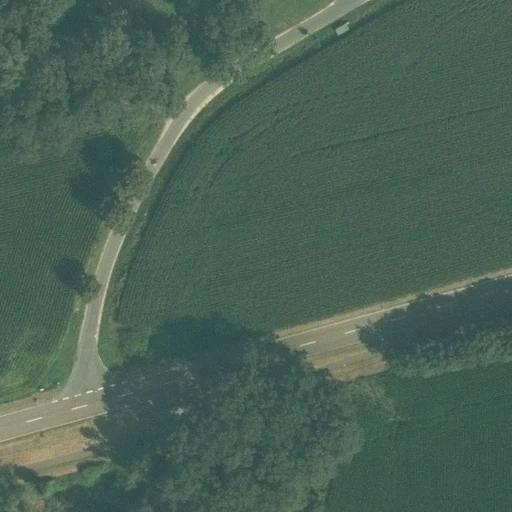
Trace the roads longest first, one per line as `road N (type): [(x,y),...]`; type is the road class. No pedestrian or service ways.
road 1 (unclassified): [(368,0),(223,84),(193,112),(127,223),(101,293),(89,402)]
road 2 (secondary): [(511,287),(89,402)]
